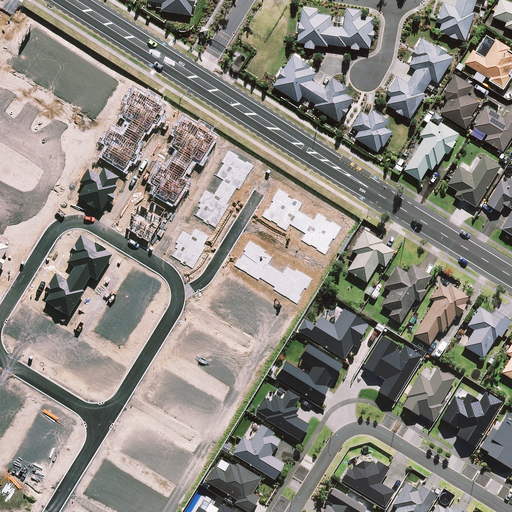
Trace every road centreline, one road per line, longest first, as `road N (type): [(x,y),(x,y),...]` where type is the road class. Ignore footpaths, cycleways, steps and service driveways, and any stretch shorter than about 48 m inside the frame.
road 1 (tertiary): [(195,80),(511,276)]
road 2 (residential): [(509,511),(373,430),(339,440),(295,511)]
road 3 (residential): [(0,319),(52,232),(79,222),(170,271),(177,296)]
road 4 (tertiary): [(70,0),(195,80)]
road 5 (residential): [(177,296),(106,422)]
road 6 (residential): [(177,296),(199,286),(257,195)]
road 7 (residential): [(0,360),(106,422)]
